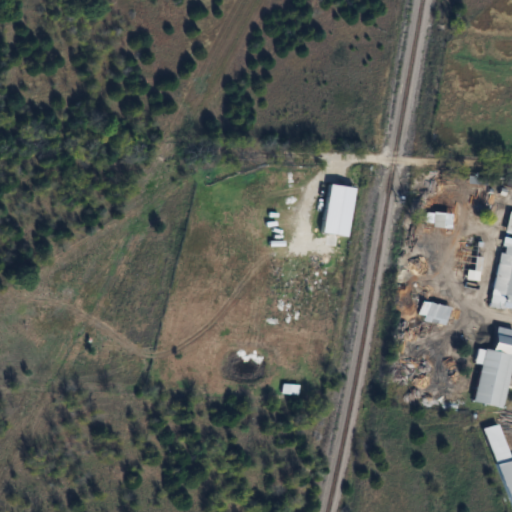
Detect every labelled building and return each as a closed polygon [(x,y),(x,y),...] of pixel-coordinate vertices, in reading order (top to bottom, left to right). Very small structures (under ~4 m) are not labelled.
[(314,227),(342,232),(351,182),(323,177),(314,227)] [(511,239),(501,288),(511,290),(511,239)] [(497,402),(511,350),(505,348),(511,324),(491,318),(488,343),(481,340),(466,395),(497,402)] [(297,384),(280,384),(280,394),(297,394),(297,384)] [(511,460),(493,417),(477,422),(511,509),(511,460)]
